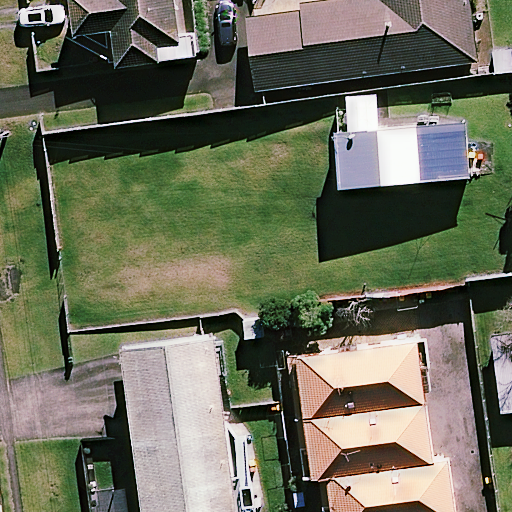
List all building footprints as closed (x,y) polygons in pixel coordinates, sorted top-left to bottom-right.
[(187,50),(180,0),(94,0),(77,2),(78,14),(82,45),(118,40),(123,76),(166,70),(164,53),(187,50)] [(372,0),(306,9),(307,16),(317,89),(486,67),(477,0),(372,0)] [(317,89),(307,16),(251,23),(258,72),(261,96),(317,89)] [(340,140),(345,196),(477,184),(472,128),(340,140)] [(511,331),(493,333),(502,412),(511,410),(511,331)] [(242,511),(221,343),(130,355),(150,511),(242,511)] [(303,364),(311,427),(432,412),(424,348),(303,364)] [(335,487),(440,473),(432,412),(311,427),(319,489),(335,487)] [(338,511),(461,511),(456,471),(440,473),(335,487),(338,511)]
